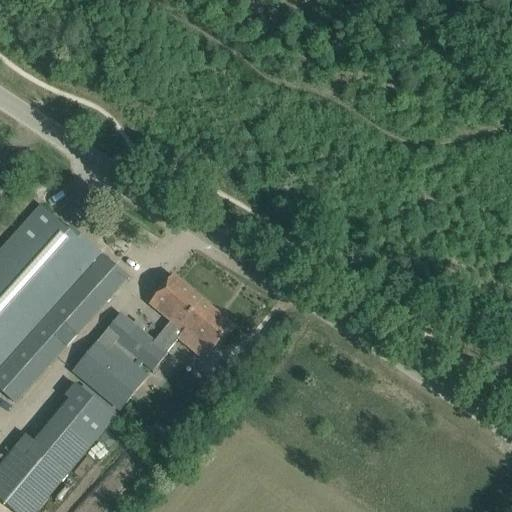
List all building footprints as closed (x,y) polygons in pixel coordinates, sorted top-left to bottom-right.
[(27,221),(0,251),(0,365),(100,254),(71,227),(68,230),(41,206),(27,221)] [(103,256),(0,370),(0,389),(1,391),(16,404),(115,293),(128,278),(103,256)] [(183,332),(178,339),(204,360),(233,326),(172,276),(149,304),(174,325),(183,332)] [(152,372),(178,339),(183,332),(174,325),(167,333),(164,331),(154,343),(121,314),(73,372),(120,411),(148,376),(112,346),(116,342),(152,372)] [(201,392),(195,399),(202,405),(208,410),(213,403),(222,391),(209,381),(201,392)] [(70,401),(63,411),(97,439),(115,417),(80,389),(70,401)] [(202,405),(192,417),(203,425),(213,413),(208,410),(202,405)]
